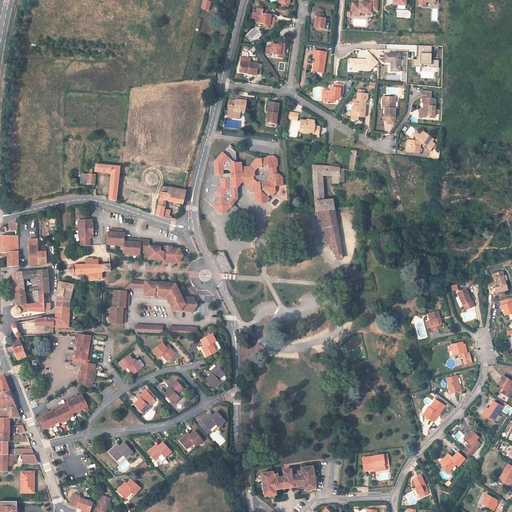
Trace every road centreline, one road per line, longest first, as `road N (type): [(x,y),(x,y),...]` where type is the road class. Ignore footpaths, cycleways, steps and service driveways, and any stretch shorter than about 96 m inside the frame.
road 1 (unclassified): [(0,216),(86,199),(190,227)]
road 2 (residential): [(482,333),(479,387),(406,468),(395,496)]
road 3 (unclassified): [(190,227),(220,84)]
road 4 (residential): [(5,320),(50,313),(53,270),(5,270)]
road 5 (residential): [(82,436),(163,428),(206,403)]
